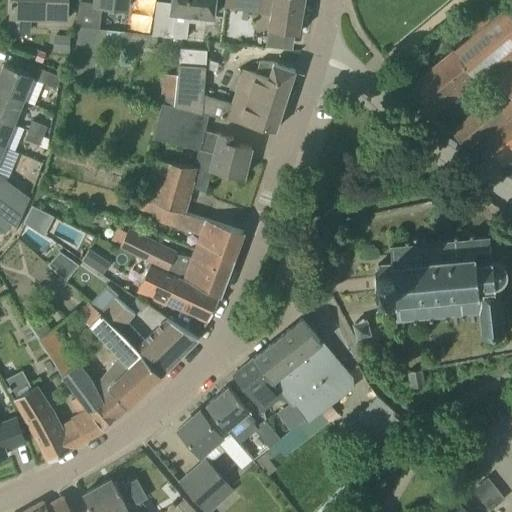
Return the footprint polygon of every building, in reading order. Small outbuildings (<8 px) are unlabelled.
[(66,16),(67,0),(10,0),(10,17),(29,18),(29,14),(66,16)] [(75,26),(100,29),(101,6),(127,8),(127,0),(94,0),(94,3),(80,1),(75,26)] [(153,35),(124,32),(122,31),(121,44),(156,48),(157,35),(187,38),(189,21),(199,22),(199,15),(213,17),(214,0),(172,0),(172,5),(156,3),(153,35)] [(271,14),(268,28),(299,33),(304,0),(242,0),(257,2),(255,11),(271,14)] [(467,145),(468,143),(511,109),(511,9),(508,5),(406,89),(427,114),(488,64),(507,87),(449,131),(467,145)] [(69,36),(54,36),(53,50),(69,50),(69,36)] [(178,64),(206,66),(207,50),(180,48),(178,64)] [(259,62),(256,71),(243,67),(231,104),(204,95),(206,66),(178,64),(177,76),(174,105),(200,112),(208,113),(207,114),(276,130),(295,69),(273,62),(259,62)] [(0,72),(0,90),(23,100),(33,75),(16,68),(16,69),(4,64),(0,72)] [(55,88),(57,84),(60,76),(40,68),(35,79),(55,88)] [(162,102),(174,105),(177,76),(165,75),(162,102)] [(0,117),(13,123),(23,100),(0,90),(0,117)] [(200,112),(174,105),(162,102),(153,137),(200,149),(196,166),(167,161),(210,172),(211,169),(243,177),(251,147),(231,142),(233,137),(205,130),(207,114),(208,113),(200,112)] [(511,114),(481,138),(499,162),(511,152),(511,114)] [(0,144),(4,146),(13,123),(0,117),(0,144)] [(28,129),(43,135),(47,126),(32,120),(28,129)] [(43,135),(28,129),(24,138),(39,144),(43,135)] [(49,138),(43,135),(39,144),(47,148),(49,138)] [(143,198),(174,208),(182,211),(189,185),(206,191),(210,172),(167,161),(167,162),(153,159),(150,172),(148,172),(141,198),(143,198)] [(0,198),(22,214),(29,197),(0,174),(0,198)] [(0,213),(17,226),(22,214),(0,198),(0,213)] [(182,211),(174,208),(143,198),(141,198),(143,199),(139,209),(152,213),(150,218),(200,235),(197,242),(234,257),(243,231),(182,211)] [(51,216),(34,208),(27,220),(44,228),(51,216)] [(151,261),(151,262),(166,270),(220,294),(234,257),(197,242),(189,264),(174,257),(177,251),(128,227),(119,247),(144,259),(145,259),(151,261)] [(494,260),(492,260),(489,236),(473,238),(473,234),(405,240),(406,244),(390,246),(391,263),(378,264),(379,274),(374,275),(376,294),(380,293),(381,304),(395,302),(397,319),(413,318),(414,322),(465,317),(465,313),(478,312),(481,338),(504,336),(500,291),(495,291),(494,286),(498,285),(501,283),(504,280),(505,276),(506,272),(505,268),(503,265),(500,262),(497,261),(494,260)] [(66,279),(72,271),(55,257),(49,263),(66,279)] [(166,270),(151,262),(136,291),(165,305),(168,300),(208,320),(219,297),(220,294),(166,270)] [(161,374),(178,356),(198,336),(167,317),(167,318),(161,324),(153,331),(145,338),(128,323),(136,314),(117,297),(102,314),(125,334),(137,347),(161,374)] [(103,427),(143,390),(161,374),(137,347),(125,334),(102,314),(89,301),(77,312),(89,324),(118,357),(93,385),(91,379),(78,363),(77,364),(71,356),(78,352),(57,326),(51,330),(45,321),(47,320),(40,310),(27,318),(39,338),(60,371),(77,394),(87,407),(103,427)] [(371,330),(367,315),(351,319),(356,334),(371,330)] [(280,439),(268,447),(255,460),(268,475),(298,451),(307,443),(305,440),(328,421),(326,419),(321,411),(353,387),(352,378),(348,373),(301,318),(254,356),(284,393),(291,402),(295,406),(297,404),(306,419),(293,429),(280,439)] [(265,408),(284,393),(254,356),(235,371),(265,408)] [(424,385),(422,370),(408,373),(411,387),(424,385)] [(35,385),(16,397),(49,460),(72,446),(72,444),(70,445),(51,408),(35,385)] [(212,412),(227,429),(248,411),(249,410),(228,386),(206,405),(212,412)] [(103,427),(87,407),(77,394),(71,399),(81,412),(77,415),(76,416),(75,417),(75,418),(75,419),(75,420),(76,421),(85,437),(83,438),(84,440),(100,431),(103,427)] [(395,411),(377,395),(351,423),(368,440),(395,411)] [(295,406),(291,402),(279,411),(293,429),(306,419),(297,404),(295,406)] [(252,459),(234,437),(227,429),(212,412),(206,417),(200,410),(178,429),(200,455),(217,441),(241,469),(252,459)] [(0,457),(6,455),(3,449),(26,441),(17,418),(0,424),(0,457)] [(253,428),(268,447),(280,439),(265,419),(253,428)] [(209,511),(234,489),(207,458),(179,483),(205,511),(209,511)] [(131,511),(130,511),(125,501),(112,477),(83,494),(92,511),(105,511),(110,509),(111,511),(131,511)] [(497,488),(489,494),(497,505),(505,498),(497,488)] [(72,511),(60,490),(42,499),(39,494),(7,511),(72,511)] [(490,511),(497,505),(489,494),(481,501),(490,511)] [(197,511),(184,498),(177,504),(184,511),(197,511)] [(444,511),(467,511),(458,500),(444,511)]
